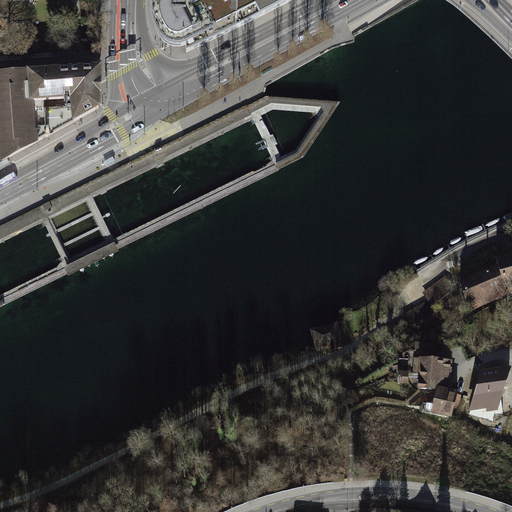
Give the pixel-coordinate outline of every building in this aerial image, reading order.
[(187,54),(237,30),(238,19),(239,3),(238,0),(152,0),(151,14),(154,27),(159,40),(166,46),(174,50),(181,50),(187,49),(187,54)] [(238,19),(237,30),(261,17),(295,0),(244,0),(239,3),(238,19)] [(76,120),(76,121),(100,109),(101,68),(31,72),(0,74),(0,129),(1,145),(3,162),(40,141),(40,139),(76,120)] [(0,228),(0,242),(49,219),(272,104),(322,108),(324,113),(297,154),(276,165),(278,171),(302,159),(342,102),(268,97),(265,98),(0,228)] [(116,243),(65,268),(68,274),(70,277),(120,252),(119,250),(116,243)] [(511,259),(498,264),(500,270),(509,291),(511,289),(511,259)] [(500,270),(462,285),(472,312),(511,296),(509,291),(500,270)] [(441,281),(422,294),(431,307),(450,293),(441,281)] [(425,304),(403,315),(411,330),(433,318),(425,304)] [(337,325),(311,332),(317,350),(331,346),(332,352),(344,349),(337,325)] [(439,345),(416,344),(416,353),(438,355),(439,345)] [(454,362),(421,360),(420,376),(419,390),(437,391),(437,390),(439,389),(445,390),(446,380),(453,380),(454,362)] [(511,395),(511,368),(503,366),(496,390),(511,395)] [(409,374),(400,373),(399,384),(409,385),(409,374)] [(492,389),(469,381),(464,397),(487,404),(492,389)] [(445,390),(439,389),(437,390),(437,391),(437,393),(433,413),(454,417),(460,393),(447,390),(445,390)]
